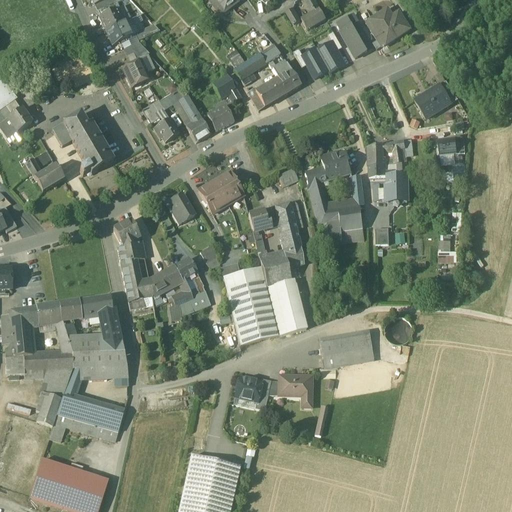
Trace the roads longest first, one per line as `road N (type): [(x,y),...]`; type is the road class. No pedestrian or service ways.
road 1 (residential): [(136,396),(376,309),(463,310)]
road 2 (residential): [(74,0),(170,178)]
road 3 (residential): [(479,0),(431,49),(318,101)]
road 4 (residential): [(107,219),(136,396)]
road 5 (track): [(267,199),(299,192),(310,231),(307,296),(316,334)]
road 6 (residential): [(318,101),(170,178)]
road 7 (residential): [(247,0),(318,101)]
